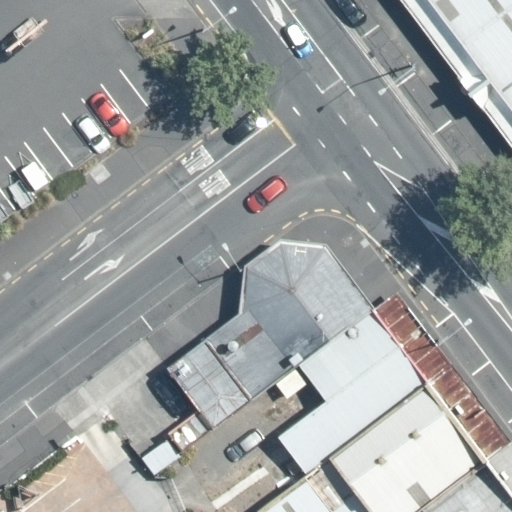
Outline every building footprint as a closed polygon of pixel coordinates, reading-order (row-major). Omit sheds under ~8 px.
[(511,0),(403,0),(511,139),(511,0)] [(263,353),(328,303),(279,240),(134,352),(183,415),(263,353)] [(273,468),(387,379),(328,303),(263,353),(291,389),(242,428),(273,468)] [(234,511),(372,511),(447,455),(387,379),(273,468),(228,503),(234,511)] [(491,511),(447,455),(372,511),(491,511)]
